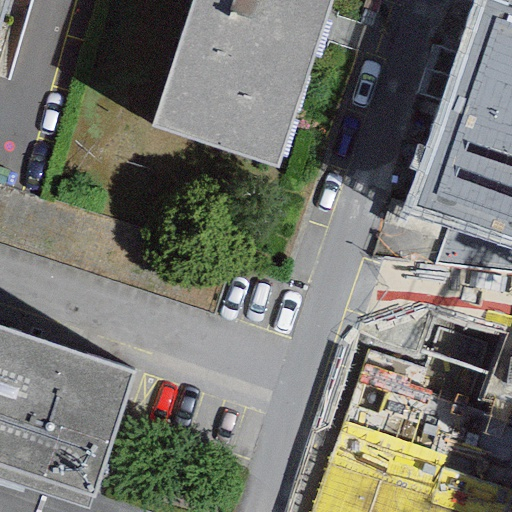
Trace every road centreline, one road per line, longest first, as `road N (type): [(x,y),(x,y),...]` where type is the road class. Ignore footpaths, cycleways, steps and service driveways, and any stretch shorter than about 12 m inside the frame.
road 1 (residential): [(260,511),(320,276),(418,0)]
road 2 (unknown): [(0,260),(303,343)]
